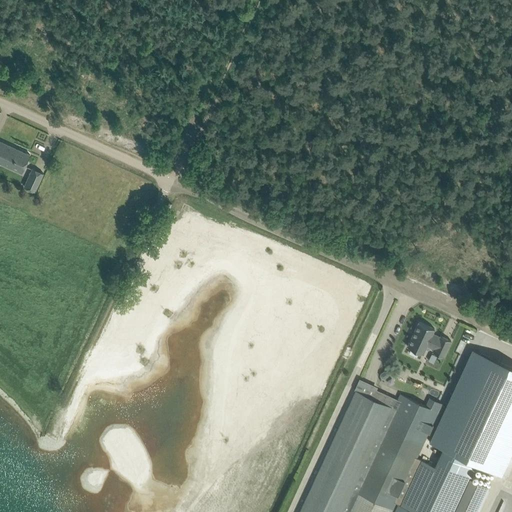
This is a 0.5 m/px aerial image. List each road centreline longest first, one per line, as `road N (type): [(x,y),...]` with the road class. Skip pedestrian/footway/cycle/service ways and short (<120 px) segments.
road 1 (track): [(172,181),(511,334)]
road 2 (track): [(60,419),(172,181)]
road 3 (track): [(253,0),(172,181)]
road 4 (unclassified): [(172,181),(0,102)]
